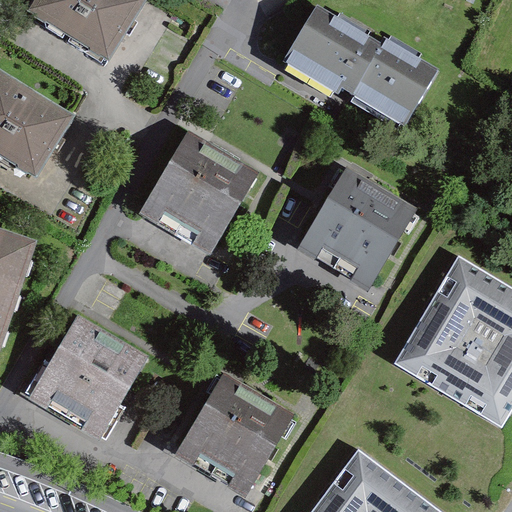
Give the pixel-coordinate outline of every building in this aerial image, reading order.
[(136,6),(125,0),(42,0),(34,14),(104,57),(136,6)] [(380,51),(319,14),(288,66),(340,98),(344,91),(406,129),(438,76),(385,44),(380,51)] [(63,124),(0,84),(0,158),(30,177),(63,124)] [(256,179),(189,139),(141,220),(207,259),(256,179)] [(416,215),(349,176),(301,256),(368,296),(416,215)] [(0,340),(32,247),(0,235),(0,340)] [(511,289),(461,259),(394,365),(502,430),(511,416),(511,289)] [(149,362),(82,323),(34,405),(101,444),(149,362)] [(293,422),(225,383),(177,464),(245,504),(293,422)] [(439,511),(360,450),(311,511),(439,511)]
